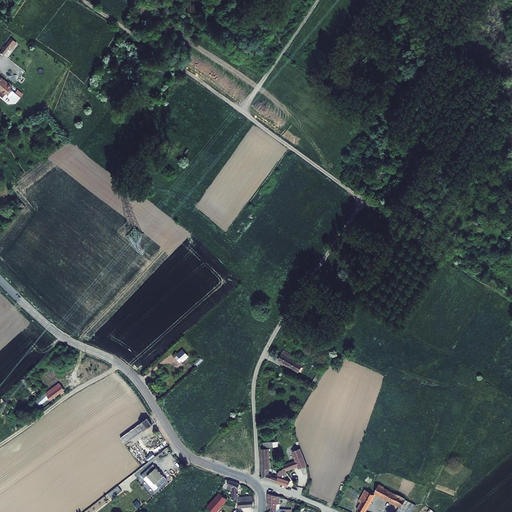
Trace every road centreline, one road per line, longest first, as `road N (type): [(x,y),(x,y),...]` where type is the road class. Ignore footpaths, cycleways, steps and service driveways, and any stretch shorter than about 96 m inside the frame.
road 1 (track): [(81,0),(364,202)]
road 2 (tertiary): [(0,279),(54,331),(129,372),(187,455),(253,482)]
road 3 (track): [(364,202),(319,259),(258,364),(253,482)]
road 4 (track): [(364,202),(511,302)]
road 5 (track): [(120,364),(0,444)]
